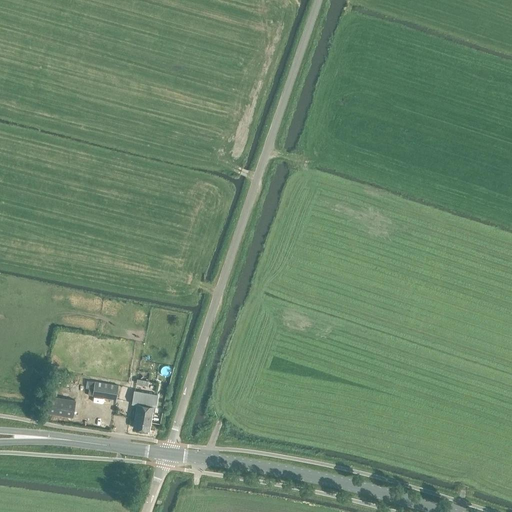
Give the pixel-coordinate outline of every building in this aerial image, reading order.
[(138,374),(148,375),(148,385),(165,386),(165,378),(161,378),(161,369),(138,368),(138,374)] [(89,389),(88,395),(107,398),(111,399),(116,400),(117,397),(119,386),(119,385),(117,385),(114,384),(95,381),(93,389),(89,389)] [(134,390),(132,404),(137,405),(136,412),(153,415),(154,415),(155,407),(156,407),(156,405),(158,395),(157,394),(134,390)] [(72,416),(75,399),(49,395),(46,412),(72,416)] [(134,418),(133,428),(136,429),(138,429),(146,431),(150,431),(150,430),(151,424),(151,421),(153,415),(136,412),(135,412),(134,418)]
